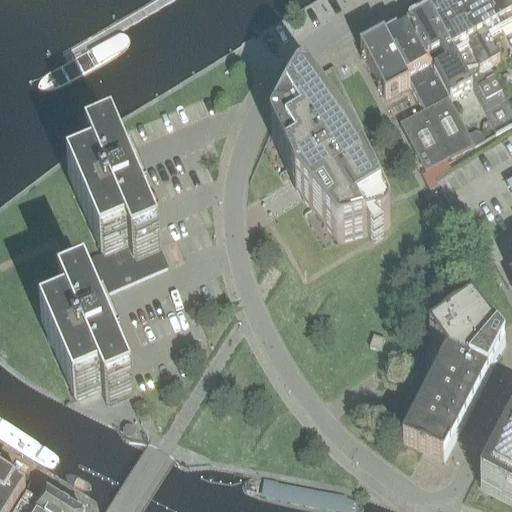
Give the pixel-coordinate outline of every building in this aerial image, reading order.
[(495,31),(478,0),(453,0),(451,1),(488,70),(498,64),(484,37),(495,31)] [(511,5),(509,0),(478,0),(495,31),(508,23),(511,29),(511,5)] [(488,70),(451,1),(442,6),(443,7),(430,14),(471,92),(496,137),(511,128),(511,116),(486,71),(488,70)] [(471,92),(430,14),(409,26),(428,62),(450,104),(471,92)] [(428,62),(409,26),(383,40),(409,89),(423,117),(400,129),(425,177),(474,151),(467,139),(450,104),(428,62)] [(383,40),(360,53),(386,102),(409,89),(383,40)] [(312,80),(316,89),(339,80),(335,71),(312,80)] [(271,132),(271,134),(271,135),(271,137),(271,139),(295,193),(336,243),(337,244),(338,245),(339,245),(340,245),(342,245),(343,245),(384,233),(386,232),(387,231),(388,230),(389,229),(389,228),(389,227),(390,224),(389,223),(389,221),(312,97),(308,93),(307,92),(306,91),(305,90),(303,90),(302,90),(300,90),(296,93),(271,132)] [(467,139),(474,151),(485,145),(481,136),(476,134),(467,139)] [(101,258),(102,257),(110,277),(118,274),(129,269),(139,264),(150,260),(161,255),(113,143),(86,154),(93,169),(68,180),(101,258)] [(161,255),(150,260),(157,276),(168,272),(161,255)] [(107,278),(110,277),(102,257),(101,258),(50,279),(66,315),(41,326),(76,408),(101,397),(106,408),(132,396),(125,380),(102,326),(92,304),(85,288),(96,283),(107,278)] [(150,260),(139,264),(146,281),(157,276),(150,260)] [(139,264),(129,269),(136,286),(146,281),(139,264)] [(129,269),(118,274),(125,290),(136,286),(129,269)] [(110,277),(107,278),(114,295),(117,293),(125,290),(118,274),(110,277)] [(107,278),(96,283),(103,299),(114,295),(107,278)] [(96,283),(85,288),(92,304),(103,299),(96,283)] [(447,360),(427,399),(402,447),(444,464),(505,347),(494,333),(471,305),(429,335),(447,360)] [(374,339),(370,351),(381,355),(385,343),(374,339)] [(0,419),(0,440),(63,480),(72,465),(0,419)] [(123,436),(124,439),(130,441),(132,440),(134,435),(134,432),(128,430),(125,431),(123,436)] [(511,511),(511,432),(485,484),(486,484),(480,494),(511,511)] [(0,511),(14,511),(24,496),(25,495),(0,478),(0,511)] [(21,508),(28,511),(71,511),(48,497),(30,486),(25,495),(24,496),(27,498),(21,508)]
